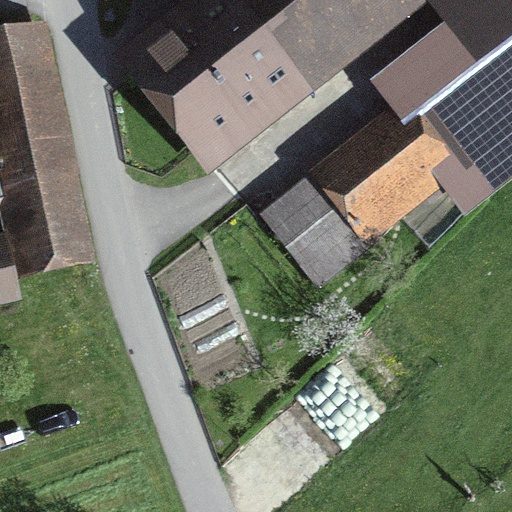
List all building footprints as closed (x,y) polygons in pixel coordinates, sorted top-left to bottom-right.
[(230,0),(142,70),(202,145),(385,0),(395,0),(409,18),(431,0),(230,0)] [(450,93),(432,107),(464,149),(486,177),(511,157),(511,0),(482,0),(455,22),(476,49),(439,79),(450,93)] [(0,45),(0,208),(9,249),(13,269),(80,255),(34,39),(0,45)] [(365,228),(464,149),(432,107),(410,124),(403,114),(268,221),(318,285),(375,241),(365,228)] [(0,295),(18,292),(13,269),(9,249),(0,250),(0,295)]
